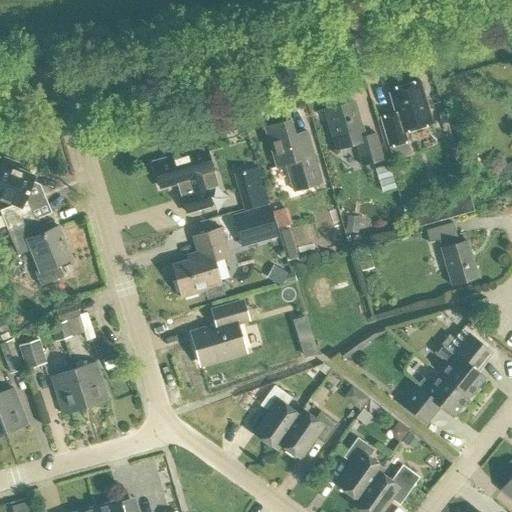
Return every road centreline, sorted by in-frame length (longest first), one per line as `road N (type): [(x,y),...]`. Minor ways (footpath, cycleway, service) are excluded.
road 1 (residential): [(165,427),(67,83)]
road 2 (tertiary): [(67,83),(188,59),(395,0)]
road 3 (residential): [(0,480),(117,450),(165,427)]
road 4 (residential): [(285,511),(165,427)]
road 5 (residential): [(429,511),(511,411)]
